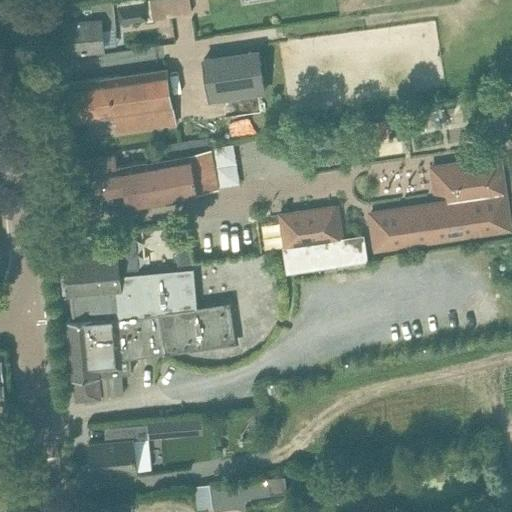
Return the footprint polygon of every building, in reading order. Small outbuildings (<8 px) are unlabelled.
[(116,27),(113,0),(102,0),(92,2),(93,16),(65,19),(66,31),(61,35),(62,43),(67,46),(68,48),(104,46),(102,28),(116,27)] [(189,0),(149,0),(152,18),(191,12),(189,0)] [(147,17),(145,2),(119,6),(121,21),(147,17)] [(267,89),(257,44),(191,59),(201,103),(267,89)] [(176,120),(170,87),(168,67),(70,82),(77,120),(115,114),(118,131),(176,120)] [(444,108),(432,110),(435,127),(447,125),(444,108)] [(387,116),(369,119),(373,138),(391,135),(387,116)] [(342,136),(334,137),(335,145),(343,144),(342,136)] [(199,195),(192,153),(121,166),(126,193),(128,207),(199,195)] [(126,193),(121,166),(111,168),(108,155),(85,160),(87,172),(85,172),(90,199),(126,193)] [(450,200),(371,212),(376,247),(413,242),(504,228),(498,193),(506,192),(500,155),(474,159),(432,166),(436,192),(448,190),(450,200)] [(324,212),(323,206),(290,212),(296,243),(347,234),(342,209),(324,212)] [(176,228),(175,259),(187,259),(188,228),(176,228)] [(364,233),(337,237),(286,245),(282,246),(286,272),(368,260),(364,233)] [(135,236),(119,238),(115,238),(116,251),(62,256),(65,293),(72,293),(120,288),(119,273),(119,269),(138,268),(135,236)] [(236,341),(233,321),(230,300),(197,305),(194,267),(119,273),(120,288),(72,293),(74,318),(68,319),(73,377),(76,398),(101,396),(101,395),(99,375),(122,372),(132,372),(130,356),(165,351),(165,352),(236,341)] [(122,372),(99,375),(101,395),(124,393),(122,372)] [(275,384),(264,386),(265,395),(277,394),(276,389),(275,384)] [(253,415),(247,420),(253,426),(258,420),(253,415)] [(177,419),(147,422),(149,437),(179,434),(177,419)] [(137,469),(134,438),(149,437),(147,422),(113,425),(115,439),(88,441),(91,473),(137,469)] [(284,475),(244,480),(245,495),(286,491),(284,475)] [(333,477),(322,482),(327,492),(338,487),(333,477)] [(213,505),(211,483),(195,485),(198,507),(213,505)]
